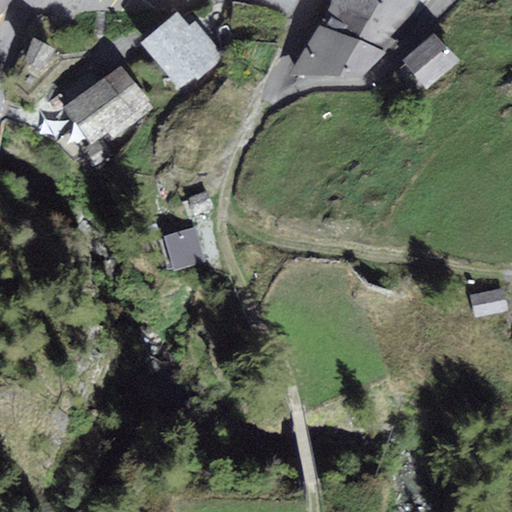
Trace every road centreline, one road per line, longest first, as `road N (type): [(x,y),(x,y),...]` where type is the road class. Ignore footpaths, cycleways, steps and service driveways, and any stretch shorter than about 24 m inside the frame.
road 1 (track): [(314,511),(291,379),(224,237),(225,192),(263,109)]
road 2 (track): [(222,215),(292,247),(470,281)]
road 3 (residential): [(277,83),(373,76),(444,0)]
